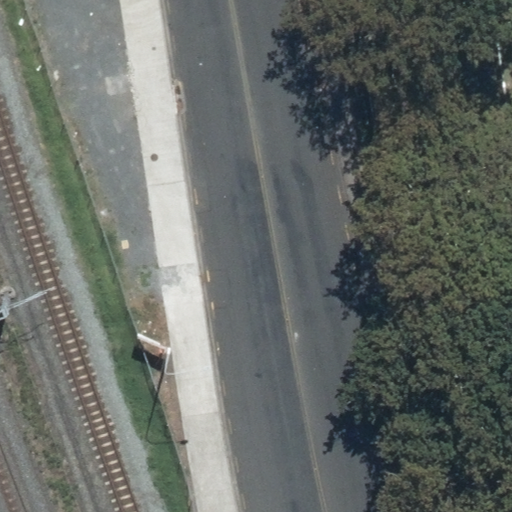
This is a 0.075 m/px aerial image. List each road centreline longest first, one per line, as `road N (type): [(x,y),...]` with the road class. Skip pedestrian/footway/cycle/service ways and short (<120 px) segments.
road 1 (secondary): [(328,511),(231,0)]
road 2 (track): [(237,36),(150,22),(90,0)]
